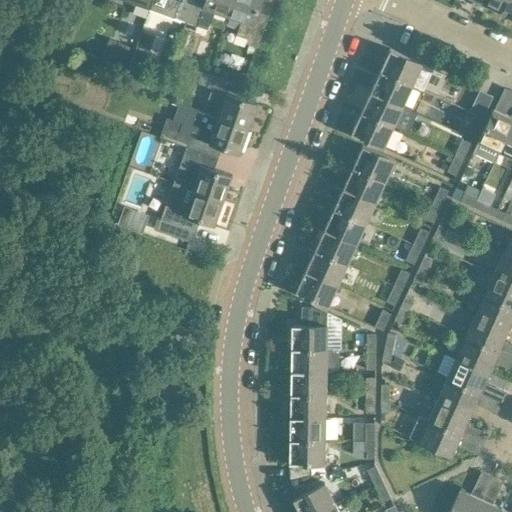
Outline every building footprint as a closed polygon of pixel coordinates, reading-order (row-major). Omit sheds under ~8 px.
[(125,0),(150,8),(152,0),(125,0)] [(152,0),(150,8),(186,21),(192,0),(152,0)] [(213,11),(227,15),(232,0),(204,0),(204,1),(200,0),(192,0),(186,21),(207,29),(213,11)] [(260,0),(232,0),(227,15),(240,20),(235,34),(246,38),(245,42),(257,46),(265,23),(254,19),(260,0)] [(500,11),(505,0),(480,0),(480,2),(500,11)] [(511,16),(511,0),(505,0),(500,11),(511,16)] [(423,89),(433,68),(390,48),(380,69),(412,84),(423,89)] [(50,62),(39,91),(53,96),(58,83),(53,81),(58,65),(50,62)] [(403,105),(412,84),(380,69),(370,90),(403,105)] [(211,75),(207,86),(211,88),(207,98),(222,103),(217,117),(248,128),(257,104),(238,97),(231,94),(235,83),(211,75)] [(483,116),(493,95),(480,89),(470,110),(474,112),(483,116)] [(370,90),(360,111),(393,126),(408,133),(417,112),(403,105),(370,90)] [(240,153),(248,128),(217,117),(202,112),(187,106),(182,122),(167,116),(159,136),(186,145),(185,147),(210,156),(214,144),(240,153)] [(511,124),(511,117),(493,109),(473,152),(494,162),(499,151),(511,124)] [(393,126),(360,111),(351,132),(383,147),(393,126)] [(475,133),(483,116),(474,112),(467,129),(475,133)] [(511,157),(511,124),(499,151),(511,157)] [(463,158),(471,142),(462,138),(455,154),(463,158)] [(385,181),(395,159),(362,144),(352,166),(385,181)] [(206,166),(210,156),(185,147),(181,158),(173,180),(192,187),(192,189),(223,200),(232,175),(206,166)] [(456,174),(463,158),(455,154),(447,170),(456,174)] [(376,201),(385,181),(352,166),(343,186),(376,201)] [(215,224),(223,200),(192,189),(173,183),(157,229),(188,240),(196,218),(215,224)] [(473,207),(477,199),(481,191),(468,185),(460,201),(473,207)] [(366,222),(376,201),(343,186),(333,207),(366,222)] [(441,206),(448,190),(440,186),(433,202),(441,206)] [(490,205),(477,199),(473,207),(486,212),(490,205)] [(433,222),(441,206),(433,202),(425,218),(433,222)] [(455,219),(460,207),(449,202),(439,223),(446,227),(451,229),(469,237),(474,227),(455,219)] [(123,214),(134,219),(138,208),(127,203),(123,214)] [(357,242),(366,222),(333,207),(324,228),(357,242)] [(511,223),(511,214),(505,212),(502,219),(511,223)] [(440,240),(446,227),(439,223),(433,237),(440,240)] [(421,247),(429,231),(421,227),(413,243),(421,247)] [(347,263),(357,242),(324,228),(314,248),(347,263)] [(511,256),(511,231),(502,252),(511,256)] [(414,264),(421,247),(413,243),(405,260),(414,264)] [(338,283),(347,263),(314,248),(305,269),(338,283)] [(433,255),(426,252),(420,265),(427,268),(433,255)] [(511,256),(502,252),(493,273),(511,281),(511,256)] [(421,281),(427,268),(420,265),(414,278),(421,281)] [(402,288),(410,272),(401,268),(394,284),(402,288)] [(328,305),(338,283),(305,269),(295,290),(328,305)] [(511,281),(493,273),(484,294),(511,306),(511,281)] [(395,305),(402,288),(394,284),(386,301),(395,305)] [(414,297),(406,294),(400,306),(408,310),(414,297)] [(507,329),(511,319),(511,306),(484,294),(474,315),(507,329)] [(401,323),(408,310),(400,306),(394,319),(401,323)] [(383,329),(391,313),(382,309),(374,325),(383,329)] [(507,329),(474,315),(465,336),(498,350),(507,329)] [(291,324),(291,347),(327,348),(327,325),(291,324)] [(396,334),(388,332),(385,346),(393,348),(396,334)] [(376,351),(376,333),(367,333),(366,351),(376,351)] [(489,371),(498,350),(465,336),(456,356),(489,371)] [(390,362),(393,348),(385,346),(381,360),(390,362)] [(327,348),(291,347),(290,370),(326,371),(333,372),(334,370),(338,369),(340,365),(340,355),(338,351),(334,350),(334,348),(327,348)] [(375,369),(376,351),(366,351),(366,369),(375,369)] [(489,371),(456,356),(446,378),(479,392),(489,371)] [(326,393),(326,371),(290,370),(290,393),(326,393)] [(375,395),(375,377),(366,377),(366,395),(375,395)] [(479,392),(446,378),(437,398),(470,413),(479,392)] [(389,383),(381,383),(381,398),(389,398),(389,383)] [(325,416),(326,393),(290,393),(290,416),(325,416)] [(375,413),(375,395),(366,395),(365,412),(375,413)] [(388,412),(389,398),(381,398),(381,412),(388,412)] [(470,413),(437,398),(428,419),(460,434),(470,413)] [(460,434),(428,419),(418,415),(408,436),(451,455),(460,434)] [(325,439),(325,416),(290,416),(289,438),(325,439)] [(374,440),(374,422),(365,422),(365,440),(374,440)] [(325,463),(325,439),(289,438),(289,462),(290,462),(290,478),(309,474),(309,462),(325,463)] [(374,458),(374,440),(365,440),(364,458),(374,458)] [(383,481),(375,465),(367,469),(375,485),(383,481)] [(482,489),(504,497),(508,484),(487,476),(482,489)] [(391,497),(383,481),(375,485),(383,501),(391,497)] [(298,511),(317,511),(335,503),(325,482),(292,499),(298,511)] [(474,511),(481,498),(460,488),(448,511),(474,511)] [(499,511),(502,507),(481,498),(474,511),(499,511)] [(339,511),(335,503),(317,511),(339,511)]
